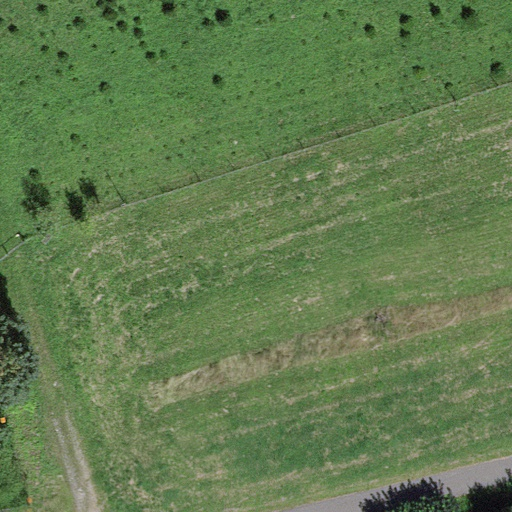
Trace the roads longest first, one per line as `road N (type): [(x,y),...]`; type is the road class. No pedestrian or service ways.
road 1 (track): [(70,511),(1,271)]
road 2 (track): [(327,511),(511,466)]
